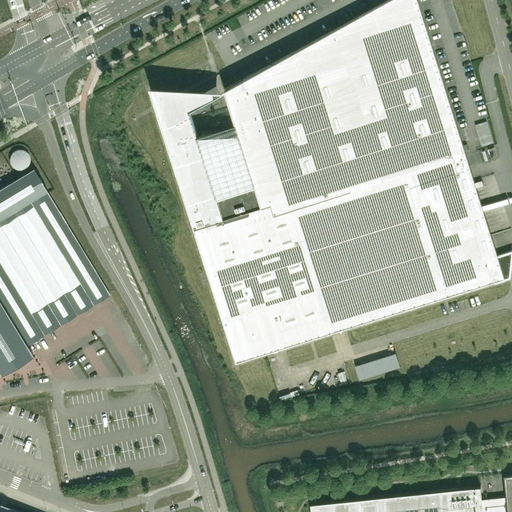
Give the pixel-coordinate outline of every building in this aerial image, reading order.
[(455,186),(450,169),(458,167),(469,163),(465,150),(469,149),(467,144),(465,144),(463,145),(417,0),(387,0),(347,22),(225,89),(239,133),(198,135),(190,109),(218,94),(218,92),(151,89),(162,123),(237,360),(332,330),(332,332),(333,331),(333,330),(342,327),(342,328),(343,328),(343,327),(494,280),(495,281),(510,277),(511,255),(511,250),(498,255),(486,259),(487,259),(479,262),(472,240),(455,186)] [(487,121),(475,125),(482,146),(493,142),(487,121)] [(498,158),(494,147),(488,149),(491,159),(492,160),(498,158)] [(0,368),(30,350),(27,345),(69,319),(110,294),(108,291),(48,192),(47,190),(33,167),(0,187),(0,368)] [(101,326),(91,329),(95,338),(104,334),(101,326)] [(501,511),(501,509),(506,508),(508,508),(507,511),(511,511),(511,473),(504,474),(506,492),(506,496),(482,499),(481,486),(460,488),(311,503),(311,511),(501,511)]
